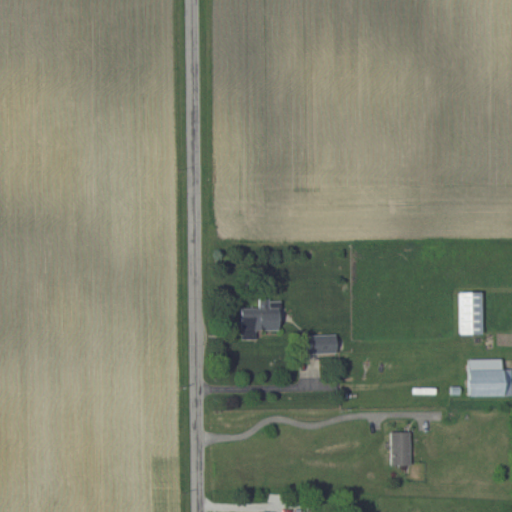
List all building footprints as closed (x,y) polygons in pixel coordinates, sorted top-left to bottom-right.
[(455,333),(480,333),(479,290),(454,290),(455,333)] [(250,329),(276,328),(276,307),(264,307),(264,297),(253,297),(253,307),(236,307),(236,337),(250,337),(250,329)] [(334,351),(333,333),(301,334),(302,352),(334,351)] [(509,394),(508,367),(496,367),(496,357),(462,358),(463,377),(459,377),(459,395),(509,394)] [(387,464),(406,464),(405,430),(386,431),(387,464)]
